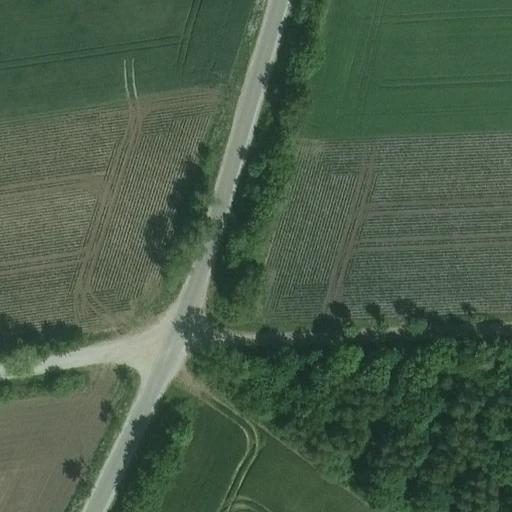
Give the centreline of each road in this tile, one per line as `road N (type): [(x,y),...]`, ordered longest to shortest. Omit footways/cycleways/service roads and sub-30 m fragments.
road 1 (unclassified): [(179,343),(278,0)]
road 2 (unclassified): [(179,343),(511,330)]
road 3 (unclassified): [(98,511),(179,343)]
road 4 (track): [(179,343),(0,375)]
